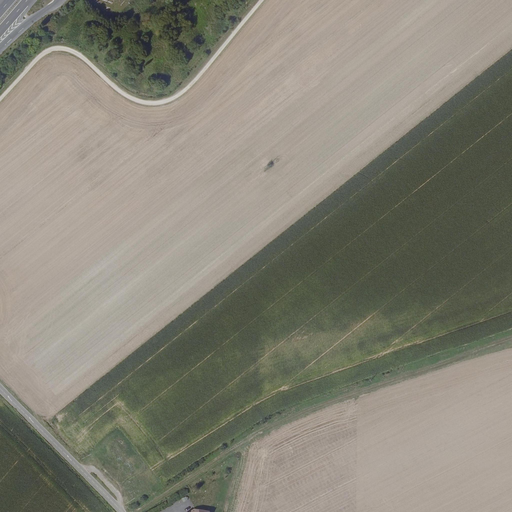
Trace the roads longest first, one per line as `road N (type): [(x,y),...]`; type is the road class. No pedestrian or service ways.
road 1 (track): [(137,511),(278,421),(511,339)]
road 2 (track): [(0,101),(41,56),(64,48),(124,95),(173,98),(263,0)]
road 3 (unclassified): [(122,511),(0,387)]
